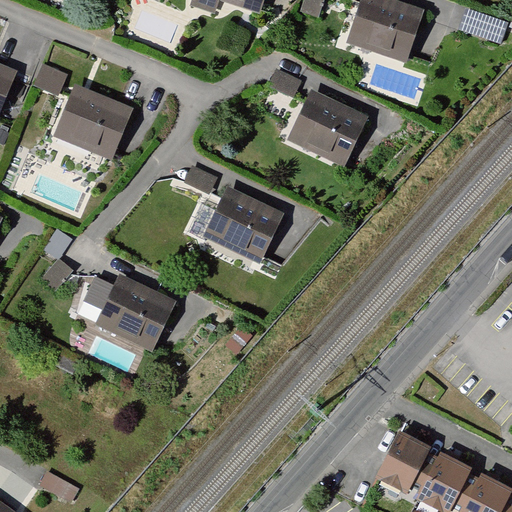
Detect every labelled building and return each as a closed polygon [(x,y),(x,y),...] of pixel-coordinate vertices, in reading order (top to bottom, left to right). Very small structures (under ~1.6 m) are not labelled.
[(216,15),(221,1),(260,14),(265,0),(192,0),(191,6),(216,15)] [(320,0),(301,0),(298,16),(315,20),(320,0)] [(420,18),(367,0),(358,0),(342,48),(402,69),(420,18)] [(41,71),(31,93),(53,102),(62,80),(41,71)] [(0,107),(12,80),(0,74),(0,107)] [(298,87),(272,78),(266,94),(292,104),(298,87)] [(128,119),(70,95),(51,143),(109,166),(128,119)] [(362,124),(308,98),(285,146),(339,172),(362,124)] [(213,185),(188,173),(181,189),(205,201),(213,185)] [(278,222),(224,196),(201,245),(254,271),(278,222)] [(65,243),(54,258),(62,264),(73,248),(65,243)] [(67,280),(54,268),(40,283),(53,295),(67,280)] [(170,312),(114,285),(91,332),(148,359),(170,312)] [(397,445),(372,492),(410,511),(434,464),(397,445)] [(459,511),(474,484),(434,464),(410,511),(411,511),(459,511)] [(511,503),(474,484),(459,511),(510,511),(511,509),(511,503)]
